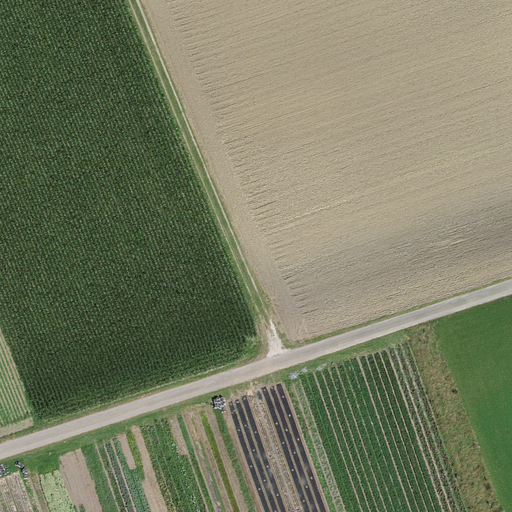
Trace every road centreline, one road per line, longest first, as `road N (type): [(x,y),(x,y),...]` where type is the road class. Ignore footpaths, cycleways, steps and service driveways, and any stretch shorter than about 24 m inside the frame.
road 1 (track): [(511,287),(0,450)]
road 2 (track): [(130,0),(278,362)]
